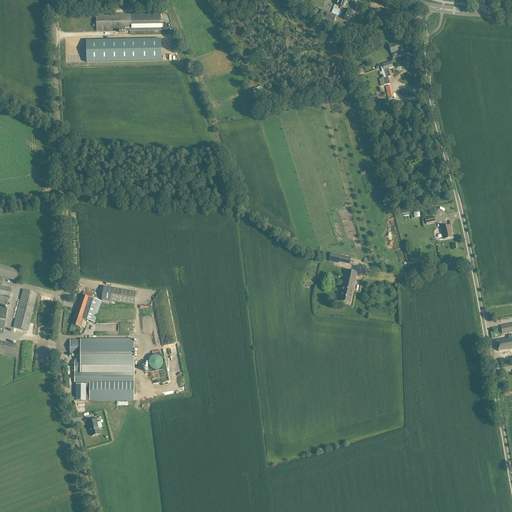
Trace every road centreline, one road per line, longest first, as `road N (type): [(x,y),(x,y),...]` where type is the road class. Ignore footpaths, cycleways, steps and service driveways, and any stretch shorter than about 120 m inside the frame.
road 1 (unclassified): [(94,511),(57,367),(64,266),(51,0)]
road 2 (unclassified): [(471,259),(428,84),(426,5)]
road 3 (unclassified): [(511,489),(471,259)]
road 4 (track): [(217,135),(165,0)]
